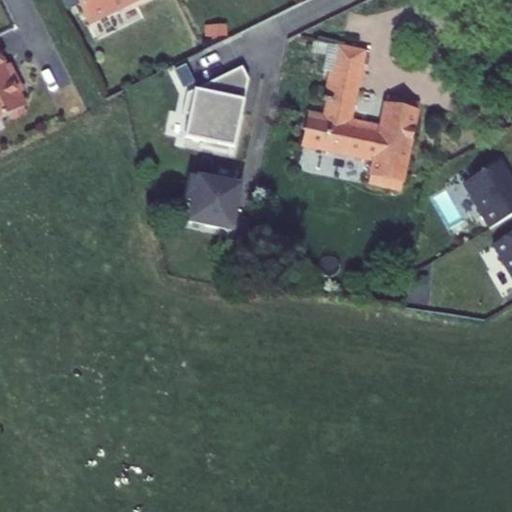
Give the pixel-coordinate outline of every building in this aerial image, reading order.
[(76,0),(90,26),(143,0),(76,0)] [(372,161),(368,184),(401,191),(419,104),(384,97),(379,121),(350,116),(363,53),(336,48),(334,60),(331,59),(322,103),(325,103),(322,116),(308,113),(301,146),(372,161)] [(9,66),(5,68),(0,57),(0,120),(25,108),(14,85),(17,83),(9,66)] [(187,67),(176,72),(185,89),(195,84),(187,67)] [(242,69),(218,80),(222,88),(220,97),(237,101),(235,113),(242,115),(249,82),(242,69)] [(237,101),(220,97),(222,88),(218,80),(187,96),(183,116),(190,117),(185,140),(201,143),(199,149),(233,156),(242,115),(235,113),(237,101)] [(463,185),(490,230),(511,217),(511,183),(500,163),(463,185)] [(193,205),(189,224),(232,233),(240,190),(228,188),(229,185),(189,177),(184,203),(193,205)] [(233,231),(230,246),(244,249),(247,234),(233,231)] [(511,234),(493,246),(511,279),(511,234)]
